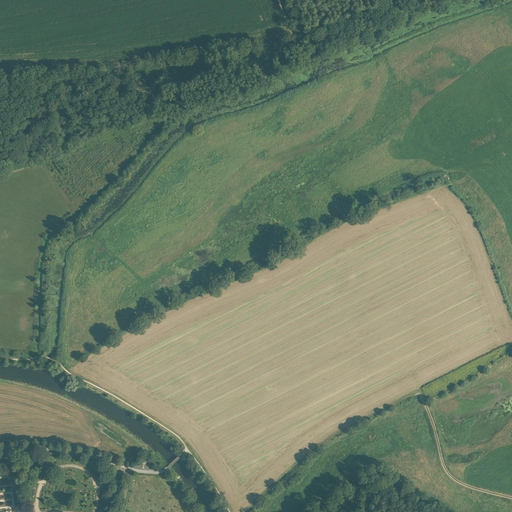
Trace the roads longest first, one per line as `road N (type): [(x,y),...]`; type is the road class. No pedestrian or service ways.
road 1 (track): [(247,511),(346,427),(417,392),(448,471),(511,496)]
road 2 (residential): [(167,468),(140,471),(36,447),(0,450)]
